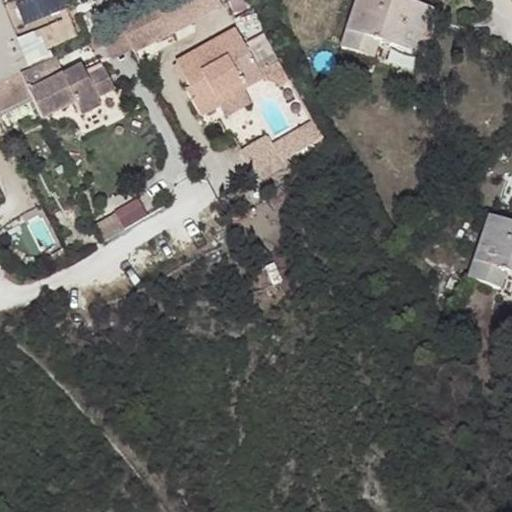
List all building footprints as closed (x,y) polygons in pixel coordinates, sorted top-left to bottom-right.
[(26,21),(65,8),(62,0),(20,0),(19,0),(26,21)] [(403,13),(406,2),(398,0),(357,0),(341,49),(372,61),(378,43),(422,58),(433,22),(403,13)] [(437,13),(406,2),(403,13),(433,22),(437,13)] [(158,8),(120,26),(133,48),(136,54),(172,36),(158,8)] [(0,84),(19,75),(28,71),(1,9),(0,9),(0,84)] [(120,26),(101,36),(112,59),(133,48),(120,26)] [(219,111),(217,109),(214,104),(239,89),(242,95),(259,84),(240,51),(231,35),(174,68),(194,104),(190,107),(199,122),(219,111)] [(240,51),(259,84),(282,92),(282,88),(285,89),(286,86),(261,39),(240,51)] [(42,117),(114,84),(109,75),(91,83),(85,72),(65,81),(55,61),(21,77),(42,117)] [(0,99),(25,87),(21,77),(19,75),(0,84),(0,99)] [(118,94),(114,84),(42,117),(45,123),(77,108),(83,119),(105,108),(102,102),(118,94)] [(214,104),(217,109),(242,95),(239,89),(214,104)] [(274,150),(281,162),(318,141),(311,129),(274,150)] [(98,219),(107,237),(149,215),(140,197),(98,219)] [(511,226),(489,219),(469,281),(499,292),(505,275),(511,276),(511,226)]
